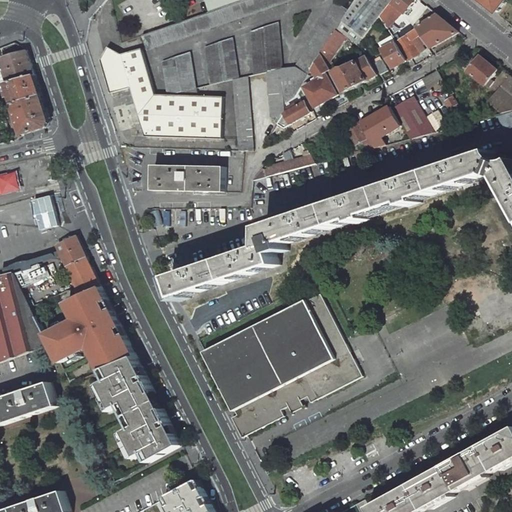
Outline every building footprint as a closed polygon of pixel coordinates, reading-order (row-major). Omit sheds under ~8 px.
[(247,0),(210,13),(147,34),(152,49),(294,0),(247,0)] [(205,0),(210,13),(247,0),(205,0)] [(361,40),(381,16),(394,0),(357,0),(350,11),(338,31),(347,36),(346,37),(347,38),(357,45),(361,40)] [(394,0),(381,16),(388,28),(404,12),(405,13),(415,0),(394,0)] [(479,0),(498,14),(509,0),(479,0)] [(417,18),(427,7),(420,2),(411,12),(417,18)] [(337,3),(297,67),(310,75),(313,69),(323,54),(338,30),(338,31),(350,11),(337,3)] [(438,14),(419,27),(423,33),(433,48),(460,33),(438,14)] [(280,22),(252,32),(255,75),(268,72),(284,68),(280,22)] [(397,42),(408,61),(410,60),(420,55),(411,41),(420,34),(423,33),(419,27),(398,41),(397,42)] [(338,30),(323,54),(330,67),(333,63),(331,62),(344,41),(345,42),(347,38),(346,37),(347,36),(338,31),(338,30)] [(144,35),(149,50),(152,49),(147,34),(144,35)] [(234,38),(206,47),(211,85),(235,80),(241,78),(234,38)] [(397,42),(384,50),(395,68),(408,61),(397,42)] [(225,98),(169,95),(157,96),(144,49),(124,55),(110,47),(102,61),(112,92),(130,86),(138,109),(155,109),(155,119),(144,119),(141,122),(147,138),(223,139),(225,98)] [(36,75),(28,51),(20,53),(10,56),(2,58),(0,58),(0,67),(5,66),(10,83),(36,75)] [(192,52),(164,62),(169,91),(169,95),(198,88),(192,52)] [(323,54),(313,69),(320,80),(328,76),(327,73),(333,71),(330,67),(323,54)] [(482,56),(470,72),(487,85),(499,70),(482,56)] [(343,68),(335,73),(345,93),(379,75),(368,57),(348,68),(343,68)] [(385,58),(375,64),(382,75),(392,69),(385,58)] [(297,67),(284,68),(285,104),(296,96),(302,87),(310,75),(297,67)] [(284,68),(268,72),(272,117),(285,117),(288,113),(285,104),(284,68)] [(441,72),(426,78),(431,90),(446,83),(441,72)] [(511,74),(494,93),(500,100),(511,111),(511,74)] [(10,83),(8,84),(9,89),(7,89),(10,100),(13,100),(14,105),(43,95),(36,75),(10,83)] [(241,78),(235,80),(240,151),(246,151),(255,151),(253,136),(248,76),(241,78)] [(320,80),(306,88),(316,108),(340,95),(328,76),(320,80)] [(43,95),(14,105),(24,135),(49,128),(51,122),(43,95)] [(415,97),(393,109),(403,126),(411,139),(436,133),(415,97)] [(454,97),(446,101),(462,126),(471,123),(454,97)] [(285,117),(282,122),(286,128),(314,112),(309,102),(298,107),(297,103),(291,108),(288,113),(285,117)] [(363,123),(371,137),(377,148),(388,145),(389,145),(384,137),(403,126),(393,109),(392,107),(363,123)] [(155,109),(138,109),(141,122),(144,119),(155,119),(155,109)] [(440,110),(428,117),(437,132),(449,125),(440,110)] [(511,125),(511,112),(500,116),(507,127),(511,125)] [(371,137),(363,123),(359,125),(358,123),(348,128),(356,145),(366,140),(371,137)] [(371,137),(366,140),(370,150),(377,148),(371,137)] [(268,176),(317,164),(312,155),(310,156),(296,160),(293,149),(285,154),(287,162),(266,167),(268,176)] [(511,157),(508,154),(497,154),(269,230),(269,249),(176,280),(182,299),(282,265),(278,255),(290,251),(288,244),(358,221),(358,222),(359,224),(372,219),(372,218),(371,216),(408,204),(409,205),(410,207),(423,202),(422,199),(495,175),(503,178),(511,193),(511,157)] [(227,167),(156,166),(155,191),(227,192),(227,167)] [(264,167),(255,180),(264,177),(268,176),(266,167),(264,167)] [(0,175),(0,196),(25,189),(19,170),(0,175)] [(264,177),(255,180),(253,202),(262,200),(264,177)] [(60,200),(48,202),(51,226),(63,224),(60,200)] [(62,251),(70,268),(90,259),(79,236),(59,245),(60,247),(62,251)] [(98,276),(90,259),(70,268),(84,297),(104,287),(98,276)] [(47,335),(16,274),(5,277),(0,277),(0,364),(52,346),(47,335)] [(111,368),(139,357),(104,287),(84,297),(67,305),(75,321),(47,335),(52,346),(62,365),(91,350),(101,372),(106,370),(111,368)] [(269,322),(258,327),(257,325),(254,327),(255,329),(245,334),(244,332),(241,333),(242,335),(232,340),(231,338),(229,339),(230,341),(221,346),(220,344),(205,352),(235,411),(236,410),(244,406),(246,411),(239,414),(237,415),(238,416),(248,436),(287,416),(284,409),(291,406),(292,408),(304,402),(302,400),(310,396),(314,402),(365,376),(323,295),(311,301),(310,298),(294,306),(295,308),(284,314),(283,312),(281,313),(282,315),(271,321),(270,318),(268,320),(269,322)] [(131,448),(137,460),(148,454),(152,452),(157,460),(184,445),(166,409),(163,410),(155,395),(158,394),(139,357),(111,368),(116,378),(111,380),(100,386),(106,398),(104,399),(111,412),(124,405),(129,403),(141,426),(136,428),(122,435),(129,449),(131,448)] [(116,378),(111,368),(106,370),(111,380),(116,378)] [(54,384),(0,401),(0,429),(62,408),(54,384)] [(166,409),(158,394),(155,395),(163,410),(166,409)] [(296,416),(308,410),(306,406),(304,402),(292,408),(294,412),(296,416)] [(129,403),(124,405),(136,428),(141,426),(129,403)] [(244,406),(236,410),(239,414),(246,411),(244,406)] [(408,488),(372,508),(373,511),(422,511),(511,462),(511,430),(482,447),(445,467),(408,488)] [(152,452),(148,454),(152,463),(157,460),(152,452)] [(112,468),(105,472),(112,485),(118,481),(112,468)] [(216,511),(200,481),(162,500),(168,511),(216,511)] [(73,511),(66,492),(5,511),(73,511)] [(373,511),(372,508),(367,499),(357,504),(361,511),(373,511)]
